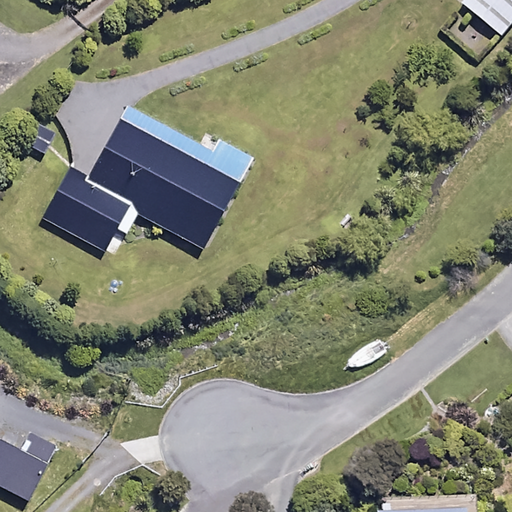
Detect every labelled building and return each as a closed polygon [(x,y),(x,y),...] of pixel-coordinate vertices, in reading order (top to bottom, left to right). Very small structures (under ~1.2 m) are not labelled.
[(511,32),(511,0),(468,0),(465,4),(507,39),(511,32)] [(95,179),(78,170),(53,221),(113,250),(135,206),(214,245),(255,162),(208,138),(204,147),(129,110),(95,179)] [(63,140),(40,129),(31,149),(53,160),(63,140)] [(0,486),(33,503),(60,452),(32,438),(23,455),(0,443),(0,486)] [(473,511),(474,501),(389,502),(388,511),(473,511)]
